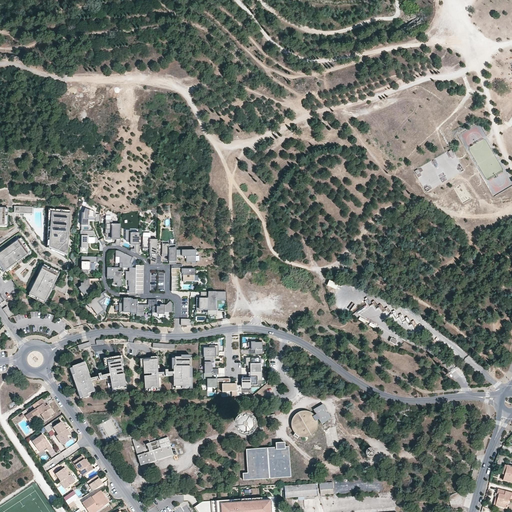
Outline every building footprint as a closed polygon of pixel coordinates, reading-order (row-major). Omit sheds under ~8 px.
[(71,210),(48,208),(45,247),(67,260),(71,210)] [(83,215),(83,224),(87,225),(88,215),(98,216),(97,220),(99,221),(100,214),(97,214),(97,211),(87,210),(86,216),(83,215)] [(112,221),(106,221),(106,232),(114,232),(114,239),(116,240),(116,245),(120,245),(120,226),(112,226),(112,221)] [(132,230),(125,230),(124,240),(130,240),(130,244),(136,244),(136,251),(139,253),(140,232),(132,232),(132,230)] [(93,231),(80,231),(80,253),(88,253),(88,236),(96,236),(93,231)] [(150,237),(143,237),(143,248),(149,248),(150,251),(150,253),(152,253),(152,257),(157,257),(157,240),(150,240),(150,237)] [(29,254),(18,240),(0,253),(0,261),(6,270),(19,261),(29,254)] [(170,243),(163,244),(163,254),(170,254),(171,261),(176,261),(175,248),(170,248),(170,243)] [(118,250),(115,250),(114,258),(118,258),(118,262),(123,263),(123,267),(130,267),(133,267),(134,263),(130,262),(133,258),(118,250)] [(177,250),(177,255),(187,255),(187,263),(197,263),(197,250),(177,250)] [(102,257),(82,257),(82,273),(88,273),(88,262),(101,262),(102,257)] [(59,275),(44,267),(31,293),(46,300),(59,275)] [(133,267),(130,267),(130,272),(126,272),(126,281),(129,281),(129,293),(135,293),(135,289),(135,285),(135,282),(135,278),(135,274),(135,270),(135,267),(133,267)] [(118,286),(121,286),(121,273),(117,273),(117,268),(107,268),(107,277),(113,277),(113,283),(118,283),(118,286)] [(194,270),(172,269),(172,272),(184,273),(183,282),(194,283),(194,270)] [(90,289),(90,279),(83,279),(83,283),(80,283),(81,288),(78,289),(83,293),(84,292),(89,296),(93,292),(90,289)] [(328,280),(326,285),(336,289),(338,283),(328,280)] [(203,312),(207,312),(206,292),(201,292),(201,296),(205,296),(205,298),(196,298),(196,309),(203,309),(203,312)] [(223,292),(206,292),(207,312),(207,315),(218,315),(218,309),(215,309),(215,299),(222,299),(223,292)] [(103,298),(101,294),(86,305),(89,308),(90,307),(96,315),(103,311),(97,302),(103,298)] [(120,311),(131,311),(131,300),(131,299),(124,299),(123,304),(120,304),(120,311)] [(138,300),(131,300),(131,311),(132,313),(145,313),(145,309),(138,309),(138,300)] [(158,307),(156,300),(153,300),(152,313),(173,313),(173,303),(170,301),(165,307),(158,307)] [(7,305),(2,308),(8,317),(13,314),(7,305)] [(249,349),(249,354),(262,354),(262,342),(252,342),(252,349),(249,349)] [(218,356),(218,345),(209,346),(209,348),(203,348),(203,356),(205,356),(213,356),(218,356)] [(213,361),(213,356),(205,356),(205,373),(212,373),(218,373),(218,369),(211,369),(211,361),(213,361)] [(122,357),(109,359),(111,373),(112,377),(114,389),(125,387),(123,375),(118,376),(117,371),(124,370),(122,357)] [(160,357),(142,358),(143,372),(151,372),(151,378),(144,379),(145,391),(162,390),(161,374),(161,370),(160,357)] [(248,359),(248,373),(262,373),(262,358),(248,359)] [(192,359),(175,359),(175,371),(175,375),(174,385),(191,385),(192,359)] [(83,363),(70,368),(81,399),(94,395),(90,380),(89,379),(83,363)] [(212,379),(212,373),(205,373),(205,379),(208,379),(208,387),(217,387),(217,379),(212,379)] [(241,379),(241,383),(242,390),(250,389),(250,385),(257,385),(257,379),(262,379),(262,373),(250,373),(250,379),(241,379)] [(230,379),(224,379),(224,383),(224,391),(233,391),(233,396),(242,396),(242,390),(241,383),(228,384),(230,379)] [(34,418),(40,413),(45,420),(51,416),(50,415),(47,410),(50,408),(47,404),(46,405),(44,407),(42,404),(44,403),(41,399),(32,405),(34,409),(31,411),(25,416),(30,423),(35,420),(34,418)] [(313,409),(316,413),(314,415),(312,413),(310,412),(307,411),(305,411),(302,411),(299,412),(297,414),(295,415),(293,417),(292,421),(291,424),(292,427),(293,431),(295,433),(297,434),(299,436),(302,437),(304,437),(306,437),(309,436),(311,435),(313,433),(315,432),(316,430),(317,428),(317,426),(318,424),(317,421),(317,419),(319,418),(322,422),(331,416),(328,411),(327,412),(324,408),(326,408),(322,403),(313,409)] [(251,417),(250,416),(248,415),(245,414),(243,414),(241,414),(238,415),(237,417),(235,418),(234,420),(233,422),(233,425),(233,427),(233,429),(234,431),(236,433),(238,435),(240,436),(242,436),(244,436),(247,436),(249,435),(251,434),(252,432),(254,430),(254,428),(255,426),(255,423),(254,421),(253,419),(251,417)] [(66,429),(61,422),(53,427),(58,435),(56,436),(62,445),(69,440),(63,431),(66,429)] [(66,429),(63,431),(69,440),(72,438),(66,429)] [(168,437),(156,441),(154,433),(132,440),(141,465),(173,455),(168,437)] [(52,448),(42,434),(32,441),(38,450),(45,446),(46,448),(48,451),(52,448)] [(292,477),(290,446),(284,447),(284,442),(275,443),(275,447),(248,449),(249,473),(245,473),(245,480),(292,477)] [(372,449),(370,448),(369,448),(367,449),(366,450),(366,451),(365,453),(366,454),(367,456),(368,456),(370,457),(371,456),(372,455),(373,454),(374,453),(374,451),(373,450),(372,449)] [(82,456),(73,462),(80,472),(81,471),(84,475),(93,468),(90,465),(89,466),(83,458),(82,456)] [(511,482),(511,466),(507,466),(505,475),(503,480),(511,482)] [(70,474),(69,475),(63,468),(56,473),(61,481),(62,480),(67,488),(75,482),(70,474)] [(91,490),(102,483),(98,477),(87,484),(91,490)] [(316,484),(284,486),(285,497),(316,495),(316,484)] [(497,493),(499,494),(495,505),(507,508),(510,498),(511,498),(511,493),(498,489),(497,493)] [(63,498),(67,504),(73,501),(78,497),(73,491),(63,498)] [(103,499),(99,492),(83,503),(89,511),(94,511),(108,502),(105,498),(103,499)] [(198,504),(194,507),(197,511),(276,511),(276,497),(202,502),(198,504)] [(155,506),(151,500),(146,504),(150,509),(155,506)]
